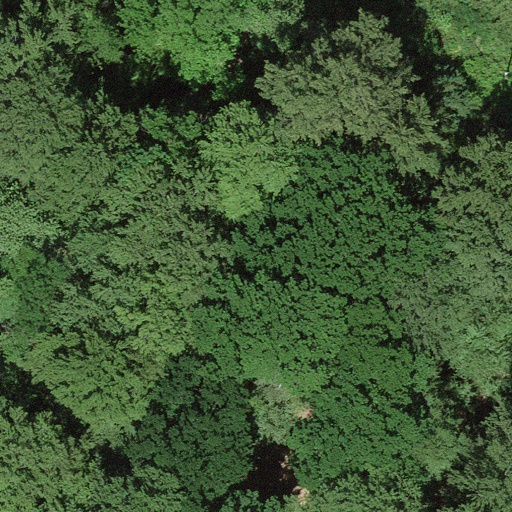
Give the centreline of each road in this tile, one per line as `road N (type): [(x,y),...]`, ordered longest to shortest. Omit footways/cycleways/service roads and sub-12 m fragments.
road 1 (track): [(0,288),(300,0)]
road 2 (track): [(0,110),(86,0)]
